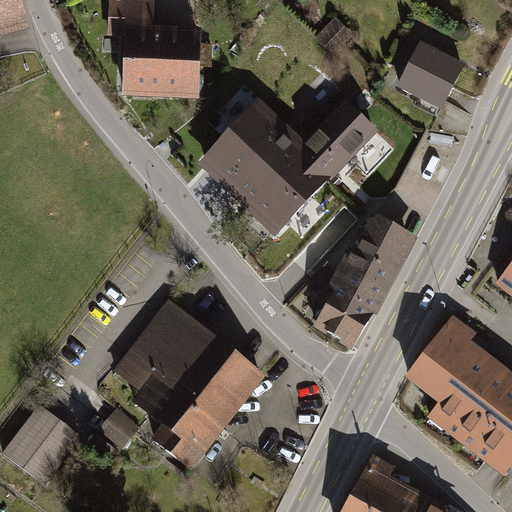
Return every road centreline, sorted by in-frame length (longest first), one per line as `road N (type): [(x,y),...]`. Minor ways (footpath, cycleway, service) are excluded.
road 1 (residential): [(365,399),(349,375),(291,336),(247,287),(78,81),(33,0)]
road 2 (secondary): [(511,110),(365,399)]
road 3 (tertiary): [(365,399),(487,511)]
road 4 (secondary): [(310,511),(365,399)]
